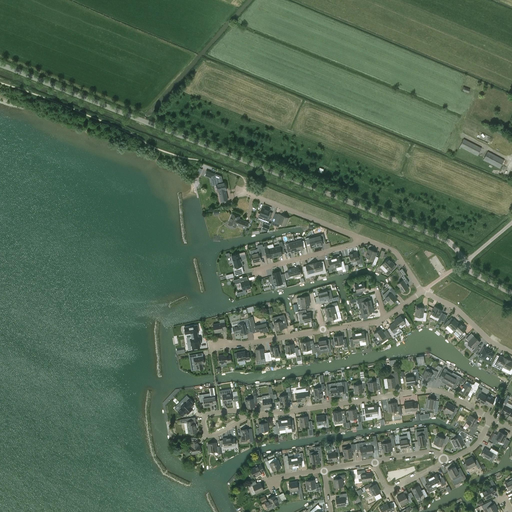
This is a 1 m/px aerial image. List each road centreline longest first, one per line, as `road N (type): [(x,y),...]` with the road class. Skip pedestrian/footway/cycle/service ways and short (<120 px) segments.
road 1 (unclassified): [(465,262),(438,237),(0,65)]
road 2 (residential): [(490,419),(436,390),(244,419)]
road 3 (residential): [(360,238),(240,191)]
